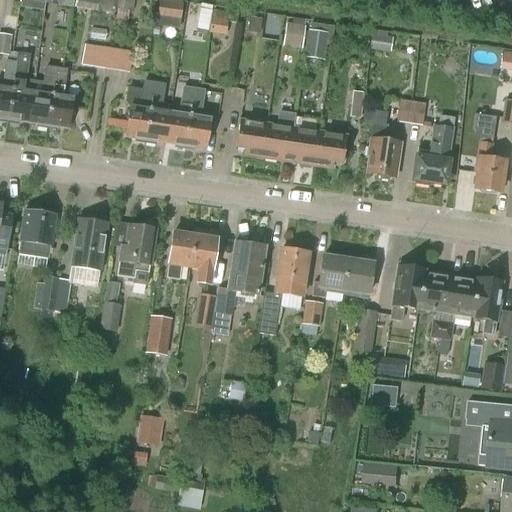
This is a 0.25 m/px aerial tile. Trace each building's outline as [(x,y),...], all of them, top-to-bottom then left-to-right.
[(45,0),(44,5),(71,9),(71,0),(45,0)] [(71,0),(71,9),(114,16),(116,0),(71,0)] [(116,0),(114,16),(115,16),(116,10),(131,13),(133,0),(116,0)] [(159,1),(158,17),(163,17),(162,25),(180,27),(183,4),(159,1)] [(195,30),(207,32),(211,12),(199,9),(195,30)] [(238,14),(212,11),(209,35),(221,37),(223,23),(237,25),(238,14)] [(286,24),(283,46),(303,49),(306,26),(286,24)] [(307,31),(303,59),(323,62),(325,46),(330,46),(333,27),(310,24),(309,31),(307,31)] [(67,47),(69,33),(50,31),(48,45),(67,47)] [(368,51),(390,54),(392,39),(385,38),(386,34),(372,32),(371,36),(370,35),(368,51)] [(0,119),(6,121),(16,55),(9,54),(11,36),(0,34),(0,56),(4,56),(1,90),(0,89),(0,119)] [(80,66),(105,70),(108,50),(83,46),(80,66)] [(105,70),(118,72),(121,52),(108,50),(105,70)] [(121,52),(118,72),(128,74),(132,53),(121,52)] [(503,70),(511,70),(511,52),(503,52),(503,70)] [(6,121),(27,124),(33,82),(26,81),(29,56),(16,55),(6,121)] [(27,124),(46,127),(55,69),(45,68),(43,83),(33,82),(27,124)] [(55,69),(46,127),(67,130),(71,100),(63,99),(66,71),(55,69)] [(125,139),(144,142),(153,84),(143,83),(141,91),(126,89),(124,103),(129,109),(125,139)] [(144,142),(165,145),(170,115),(160,114),(164,85),(153,84),(144,142)] [(165,145),(185,148),(194,90),(181,88),(177,116),(170,115),(165,145)] [(194,90),(185,148),(204,151),(208,121),(200,120),(204,91),(194,90)] [(359,124),(362,92),(350,91),(347,119),(359,120),(359,124)] [(362,92),(359,124),(371,125),(369,141),(366,158),(369,158),(366,175),(393,179),(399,145),(386,143),(388,127),(382,126),(384,116),(362,113),(363,92),(362,92)] [(395,124),(407,126),(409,103),(399,101),(395,124)] [(511,102),(503,101),(500,125),(511,126),(511,102)] [(409,103),(407,126),(421,128),(424,105),(409,103)] [(495,118),(473,115),(471,131),(479,132),(476,159),(474,175),(476,175),(474,191),(499,195),(504,163),(491,161),(495,118)] [(418,151),(416,159),(413,182),(415,182),(415,185),(428,187),(428,184),(444,186),(454,119),(439,117),(438,127),(431,126),(428,152),(418,151)] [(242,156),(260,159),(265,127),(238,123),(234,149),(243,150),(242,156)] [(260,159),(287,163),(292,131),(265,127),(260,159)] [(287,163),(313,167),(318,135),(292,131),(287,163)] [(318,135),(313,167),(331,169),(332,163),(341,165),(345,139),(318,135)] [(19,243),(17,256),(47,261),(54,217),(24,212),(19,243)] [(0,258),(5,259),(10,222),(0,220),(0,258)] [(107,225),(77,221),(69,268),(99,273),(107,225)] [(128,228),(124,249),(121,248),(116,279),(132,281),(131,285),(146,287),(154,232),(151,232),(149,228),(142,227),(138,230),(128,228)] [(181,268),(189,269),(195,231),(194,231),(193,238),(171,235),(165,280),(178,282),(181,268)] [(195,231),(189,269),(196,270),(194,285),(209,288),(216,242),(213,241),(214,234),(195,231)] [(210,331),(209,334),(226,337),(234,293),(256,297),(264,249),(233,245),(226,292),(216,290),(214,298),(215,298),(210,331)] [(278,308),(299,312),(303,287),(307,255),(280,251),(275,282),(273,295),(262,294),(257,334),(274,337),(278,308)] [(324,300),(326,291),(338,293),(342,261),(322,258),(318,285),(313,284),(311,298),(324,300)] [(342,261),(338,293),(367,297),(372,265),(342,261)] [(403,309),(412,310),(418,272),(397,269),(389,321),(401,323),(403,309)] [(429,339),(436,340),(445,280),(423,277),(424,273),(418,272),(412,310),(432,313),(429,339)] [(53,313),(58,281),(42,279),(42,285),(35,284),(31,310),(39,311),(38,319),(50,321),(51,313),(53,313)] [(445,280),(436,340),(449,342),(453,316),(468,318),(473,285),(445,280)] [(69,282),(58,281),(53,313),(65,315),(69,282)] [(474,285),(473,285),(468,318),(483,321),(481,336),(493,338),(495,323),(500,285),(474,281),(474,285)] [(99,332),(116,334),(120,306),(115,305),(119,285),(106,283),(99,332)] [(191,328),(210,331),(215,298),(214,298),(197,295),(191,328)] [(301,327),(317,329),(321,306),(304,304),(301,327)] [(376,313),(358,310),(352,352),(369,355),(376,313)] [(170,320),(149,317),(144,355),(165,358),(170,320)] [(37,358),(47,360),(50,344),(39,342),(37,358)] [(502,385),(511,386),(511,353),(507,353),(502,385)] [(482,363),(479,391),(499,394),(503,366),(482,363)] [(377,377),(406,378),(406,366),(377,366),(377,377)] [(374,407),(397,407),(397,386),(374,386),(374,407)] [(483,423),(478,466),(511,470),(511,406),(467,402),(465,421),(483,423)] [(139,417),(135,444),(159,447),(163,420),(139,417)] [(362,485),(395,488),(397,467),(364,464),(362,485)] [(156,477),(154,490),(201,497),(203,484),(156,477)]
